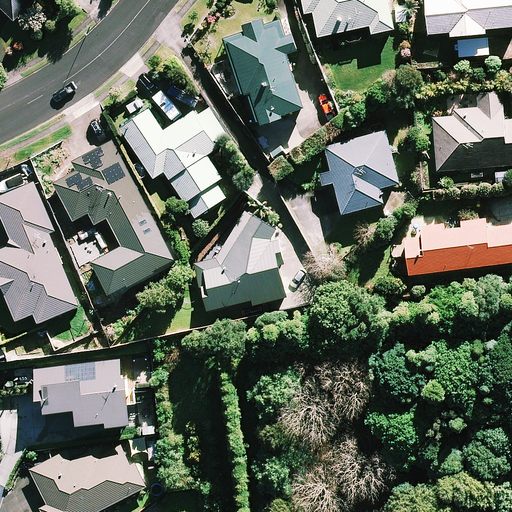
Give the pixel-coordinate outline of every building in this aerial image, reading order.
[(0,0),(0,6),(16,22),(37,0),(0,0)] [(396,30),(389,0),(305,0),(308,14),(315,13),(321,38),(372,27),(374,36),(396,30)] [(511,0),(427,0),(431,35),(452,33),(453,38),(488,35),(488,30),(511,28),(511,0)] [(407,4),(393,7),(397,27),(411,25),(407,4)] [(268,26),(266,20),(245,28),(248,36),(228,43),(246,95),(251,93),(263,127),(308,112),(289,55),(298,52),(292,35),(289,36),(283,20),(268,26)] [(511,121),(505,122),(503,93),(479,95),(480,108),(455,110),(455,117),(435,119),(439,172),(511,165),(511,121)] [(227,134),(208,105),(166,133),(151,111),(123,129),(156,179),(167,172),(197,219),(228,199),(217,184),(224,180),(208,156),(219,149),(215,142),(227,134)] [(327,148),(333,170),(321,173),(326,193),(339,189),(346,215),(387,204),(383,189),(401,185),(386,132),(327,148)] [(56,184),(77,223),(71,230),(80,235),(88,242),(92,228),(109,218),(135,266),(159,252),(152,238),(162,233),(114,143),(76,163),(80,171),(56,184)] [(0,208),(15,246),(0,252),(0,278),(18,322),(37,314),(41,324),(81,307),(65,266),(69,265),(35,184),(0,198),(0,208)] [(274,228),(249,214),(244,211),(216,259),(197,264),(211,312),(254,300),(256,306),(289,297),(274,244),(274,228)] [(511,226),(487,229),(486,220),(463,223),(464,228),(447,230),(446,226),(422,229),(423,239),(407,241),(412,276),(511,263),(511,226)] [(132,406),(137,406),(135,386),(150,385),(146,357),(37,370),(41,401),(47,400),(51,430),(51,435),(74,432),(75,439),(111,435),(110,428),(134,425),(132,406)] [(44,511),(107,511),(106,509),(148,487),(137,465),(133,467),(122,446),(103,455),(100,448),(72,462),(68,453),(33,471),(51,506),(44,510),(44,511)]
